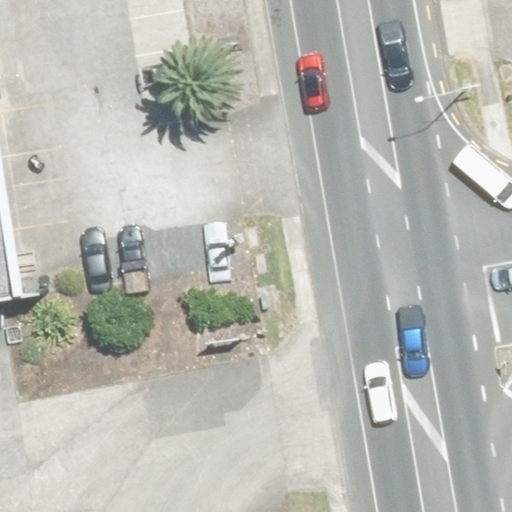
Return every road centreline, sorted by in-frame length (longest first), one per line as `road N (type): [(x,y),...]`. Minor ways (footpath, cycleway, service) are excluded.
road 1 (secondary): [(359,0),(406,294)]
road 2 (secondary): [(406,294),(441,511)]
